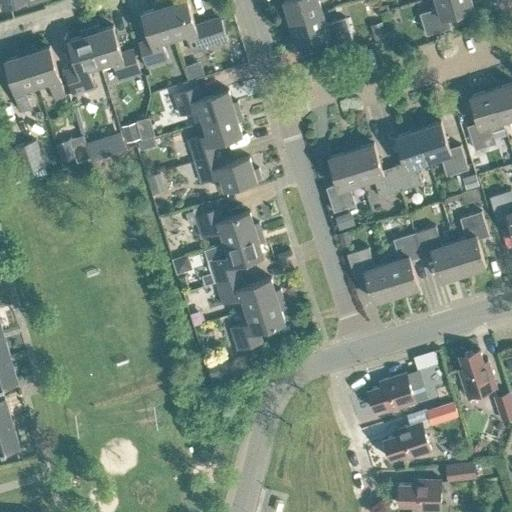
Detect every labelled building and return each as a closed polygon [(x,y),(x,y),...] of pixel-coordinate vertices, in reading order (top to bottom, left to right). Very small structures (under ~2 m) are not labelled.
[(162,39),(174,35),(162,0),(153,0),(155,6),(142,10),(151,36),(139,40),(147,65),(168,58),(162,39)] [(162,0),(174,35),(186,31),(192,51),(225,40),(218,16),(195,23),(188,0),(173,0),(162,0)] [(284,0),(290,19),(321,9),(318,0),(284,0)] [(471,0),(436,0),(438,4),(419,10),(426,32),(450,24),(447,14),(474,5),(471,0)] [(321,9),(290,19),(298,42),(325,33),(329,45),(352,37),(345,15),(325,21),(321,9)] [(374,37),(388,33),(383,18),(370,22),(374,37)] [(88,25),(100,63),(113,58),(119,77),(141,71),(133,46),(122,50),(113,23),(100,27),(98,22),(88,25)] [(88,66),(100,63),(88,25),(80,28),(82,33),(68,37),(77,64),(66,68),(73,92),(94,85),(88,66)] [(25,45),(37,83),(49,78),(55,97),(66,94),(49,43),(36,47),(35,42),(25,45)] [(25,86),(37,83),(25,45),(17,47),(19,53),(5,57),(21,108),(31,105),(25,86)] [(511,79),(492,86),(502,118),(511,114),(511,79)] [(204,118),(241,107),(239,99),(233,101),(228,87),(201,95),(198,84),(174,92),(181,112),(200,106),(204,118)] [(490,121),(502,118),(492,86),(470,93),(479,120),(467,123),(474,147),(496,140),(490,121)] [(195,158),(219,150),(215,140),(242,131),(238,118),(244,117),(241,107),(204,118),(196,121),(200,134),(189,138),(195,158)] [(153,113),(125,118),(128,136),(157,131),(153,113)] [(418,126),(428,157),(440,154),(446,173),(468,166),(460,142),(449,146),(441,119),(418,126)] [(416,161),(428,157),(418,126),(396,133),(405,160),(393,164),(400,188),(422,181),(416,161)] [(21,172),(46,165),(37,137),(12,144),(21,172)] [(56,141),(62,159),(75,155),(70,137),(56,141)] [(400,188),(393,164),(382,167),(374,140),(351,148),(361,179),(373,175),(380,194),(400,188)] [(349,182),(361,179),(351,148),(329,154),(338,181),(326,184),(334,208),(355,202),(349,182)] [(219,150),(195,158),(202,180),(214,176),(216,186),(220,188),(262,175),(260,166),(254,168),(249,154),(223,162),(219,150)] [(161,170),(147,174),(153,192),(166,187),(161,170)] [(479,184),(475,171),(462,175),(466,188),(479,184)] [(511,190),(511,187),(489,194),(497,218),(509,214),(511,224),(511,190)] [(225,240),(262,228),(259,220),(254,222),(250,208),(223,217),(217,198),(192,206),(193,209),(186,211),(189,223),(198,220),(202,234),(221,228),(225,240)] [(453,238),(464,270),(486,263),(478,236),(489,233),(481,209),(460,216),(466,234),(453,238)] [(355,222),(351,210),(335,214),(338,227),(355,222)] [(464,270),(453,238),(441,242),(435,223),(414,230),(421,254),(433,250),(442,277),(464,270)] [(216,279),(240,272),(237,261),(264,253),(260,241),(260,239),(265,237),(262,228),(225,240),(218,242),(223,255),(210,259),(216,279)] [(411,257),(421,254),(414,230),(393,236),(399,255),(386,259),(397,291),(420,284),(411,257)] [(397,291),(386,259),(374,263),(368,244),(347,251),(355,275),(366,272),(375,298),(397,291)] [(246,307),(283,295),(281,287),(275,288),(271,275),(244,284),(240,272),(216,279),(223,301),(242,295),(246,307)] [(283,295),(246,307),(239,309),(243,322),(231,326),(238,347),(262,339),(258,328),(285,320),(281,306),(286,304),(283,295)] [(483,359),(479,346),(459,352),(463,366),(458,367),(467,394),(497,385),(488,358),(483,359)] [(417,366),(437,360),(434,348),(414,354),(417,366)] [(8,354),(0,355),(0,382),(15,378),(8,354)] [(213,376),(232,370),(228,356),(208,362),(213,376)] [(381,383),(367,387),(374,407),(387,403),(389,408),(416,399),(426,396),(417,367),(407,370),(406,369),(379,378),(381,383)] [(502,417),(511,413),(511,387),(495,392),(502,417)] [(0,420),(9,417),(2,393),(0,393),(0,420)] [(439,404),(442,415),(456,411),(453,400),(439,404)] [(0,446),(17,442),(9,417),(0,420),(0,446)] [(404,457),(431,448),(422,418),(395,427),(396,432),(383,436),(390,456),(403,452),(404,457)] [(449,478),(478,475),(475,458),(447,461),(449,478)] [(441,508),(441,476),(413,476),(412,481),(399,481),(398,502),(412,502),(412,508),(441,508)]
